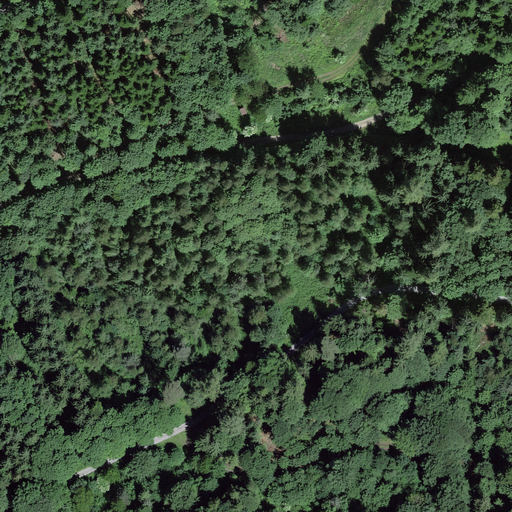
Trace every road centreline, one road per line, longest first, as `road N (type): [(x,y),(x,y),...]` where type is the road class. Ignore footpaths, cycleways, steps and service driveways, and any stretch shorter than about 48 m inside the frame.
road 1 (track): [(511,303),(412,289),(363,303),(190,422),(0,509)]
road 2 (track): [(0,204),(68,179),(180,155),(349,131),(470,75),(511,65)]
